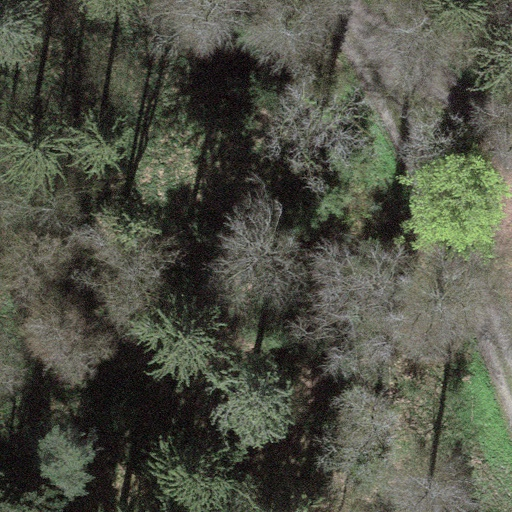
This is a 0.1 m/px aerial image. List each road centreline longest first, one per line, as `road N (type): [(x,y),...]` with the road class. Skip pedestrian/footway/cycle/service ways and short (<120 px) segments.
road 1 (track): [(511,415),(422,165),(352,12)]
road 2 (track): [(352,12),(511,128)]
